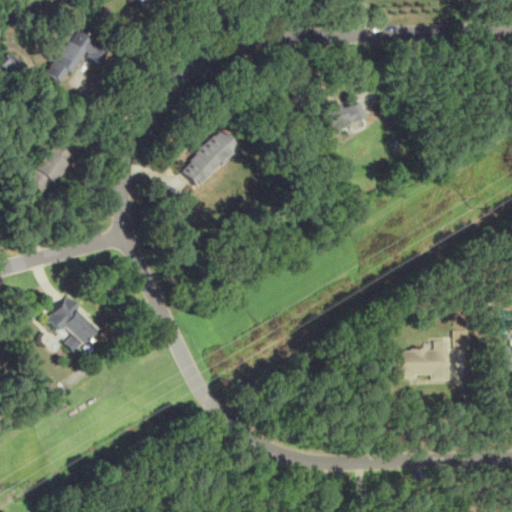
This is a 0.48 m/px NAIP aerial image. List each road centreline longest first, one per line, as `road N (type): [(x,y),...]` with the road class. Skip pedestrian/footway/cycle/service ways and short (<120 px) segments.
road 1 (residential): [(511,457),(329,463),(255,443),(200,392),(126,236),(122,189),(127,152),(146,111),(201,58),(275,36),(511,26)]
road 2 (residential): [(0,270),(126,236)]
